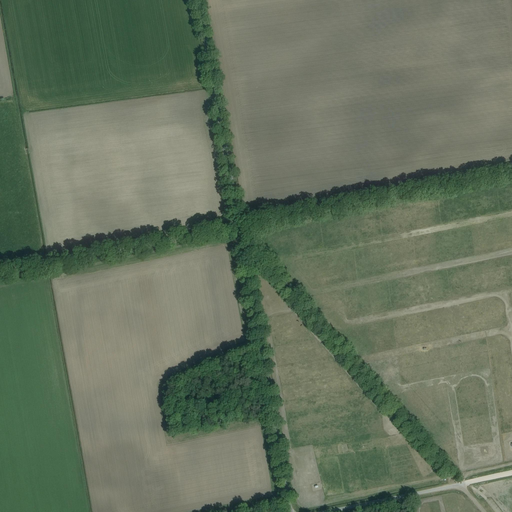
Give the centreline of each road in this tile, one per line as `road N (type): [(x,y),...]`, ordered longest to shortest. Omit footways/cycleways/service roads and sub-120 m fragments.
road 1 (unclassified): [(290,511),(198,0)]
road 2 (track): [(238,229),(458,485)]
road 3 (track): [(238,229),(511,175)]
road 4 (track): [(0,274),(238,229)]
road 5 (unclassified): [(458,485),(328,511)]
